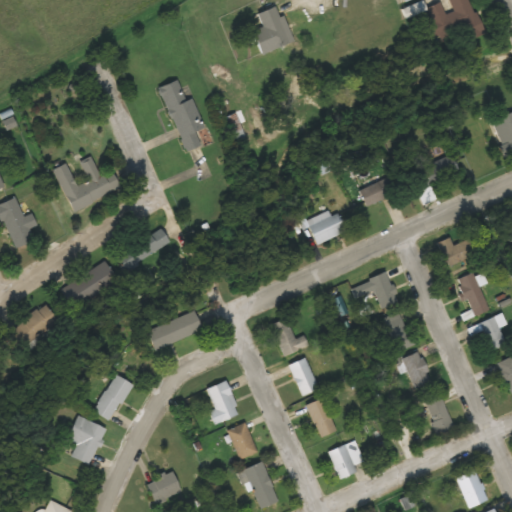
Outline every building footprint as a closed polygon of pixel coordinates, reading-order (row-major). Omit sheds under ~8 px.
[(426,8),(431,22),(420,25),(426,43),(466,29),(470,39),(483,35),(470,0),(448,0),(453,11),(445,14),(441,3),(426,8)] [(262,28),(253,31),(260,54),(293,43),(284,15),(279,17),(275,7),(257,13),(262,28)] [(204,127),(192,97),(185,100),(177,80),(159,86),(184,152),(201,145),(195,131),(204,127)] [(511,152),(511,112),(492,119),(500,146),(499,146),(502,156),(511,152)] [(459,174),(451,154),(409,171),(417,191),(459,174)] [(120,188),(112,170),(99,176),(91,157),(80,162),(88,181),(76,186),(66,163),(53,168),(72,210),(120,188)] [(395,193),(388,177),(359,190),(365,205),(395,193)] [(0,203),(0,221),(4,220),(15,248),(31,242),(26,230),(37,225),(32,213),(23,217),(15,197),(0,203)] [(329,216),(327,211),(305,221),(316,245),(346,232),(337,212),(329,216)] [(116,254),(126,270),(170,242),(161,227),(116,254)] [(446,268),(474,256),(467,240),(452,246),(448,237),(436,243),(446,268)] [(121,290),(107,262),(62,286),(76,313),(121,290)] [(379,308),(397,302),(386,271),(369,277),(379,308)] [(489,310),(471,273),(456,280),(474,317),(489,310)] [(354,297),(368,291),(365,283),(351,290),(354,297)] [(51,325),(44,318),(45,318),(35,307),(9,334),(25,350),(51,325)] [(146,330),(154,350),(203,331),(195,311),(146,330)] [(412,346),(402,312),(385,317),(394,351),(412,346)] [(480,326),(491,351),(505,345),(498,328),(505,325),(501,316),(480,326)] [(283,356),(299,349),(285,318),(269,326),(283,356)] [(432,384),(419,351),(402,358),(415,391),(432,384)] [(510,395),(511,393),(511,356),(495,364),(510,395)] [(301,396),(318,388),(304,358),(287,365),(301,396)] [(93,410),(109,421),(132,384),(116,374),(93,410)] [(214,425),(239,414),(225,381),(205,389),(214,409),(208,412),(214,425)] [(422,401),(437,434),(453,426),(438,393),(422,401)] [(335,431),(320,398),(305,405),(319,437),(335,431)] [(76,445),(70,457),(89,465),(105,428),(77,416),(66,440),(76,445)] [(255,454),(248,423),(228,428),(236,459),(255,454)] [(362,461),(354,441),(327,452),(339,479),(357,472),(354,464),(362,461)] [(258,509),(276,503),(263,462),(245,468),(258,509)] [(485,502),(476,469),(456,475),(465,507),(485,502)] [(179,496),(174,473),(147,479),(152,502),(179,496)]
